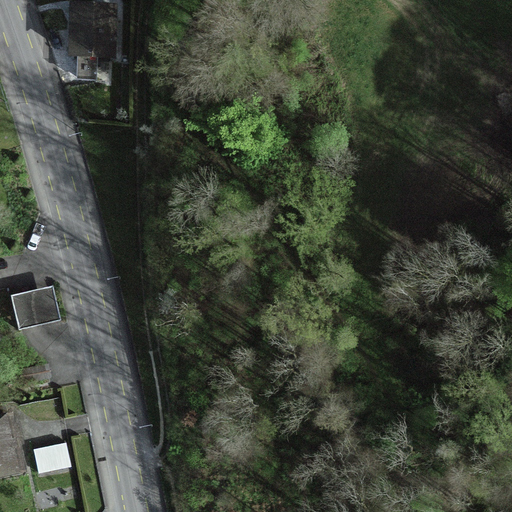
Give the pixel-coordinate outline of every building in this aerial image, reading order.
[(111,81),(112,58),(113,8),(73,7),(72,57),(82,57),(81,80),(111,81)] [(55,291),(24,298),(31,328),(62,321),(55,291)] [(23,384),(49,378),(46,365),(20,370),(23,384)] [(10,418),(0,420),(0,472),(21,469),(10,418)] [(39,474),(70,468),(65,444),(35,450),(39,474)] [(57,506),(77,503),(73,483),(54,487),(57,506)]
